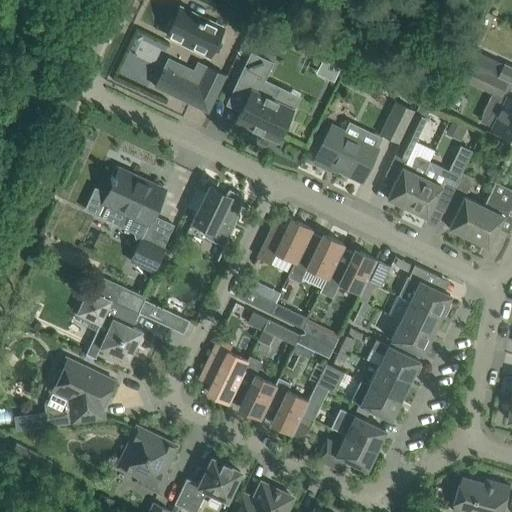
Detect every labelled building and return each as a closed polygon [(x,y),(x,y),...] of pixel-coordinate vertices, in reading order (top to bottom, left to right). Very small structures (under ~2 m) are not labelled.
[(178,9),(167,33),(185,42),(192,45),(211,54),(222,30),(203,21),(178,9)] [(287,119),(292,108),(273,99),(278,89),(262,81),(271,62),(250,52),(236,82),(251,89),(235,121),(277,141),(282,130),(285,132),(290,120),(287,119)] [(498,76),(508,81),(511,82),(511,66),(505,63),(498,76)] [(508,81),(498,76),(472,64),(465,78),(501,95),(508,81)] [(155,86),(208,112),(225,76),(207,67),(198,85),(164,68),(155,86)] [(351,87),(357,75),(349,71),(343,83),(351,87)] [(511,98),(509,97),(494,128),(511,136),(511,98)] [(398,141),(412,111),(396,103),(381,134),(398,141)] [(395,180),(386,198),(406,207),(429,160),(434,150),(415,140),(426,117),(415,112),(403,137),(395,153),(405,158),(402,166),(395,180)] [(444,133),(460,140),(467,126),(451,118),(444,133)] [(331,125),(322,144),(313,162),(329,170),(331,164),(339,168),(338,170),(362,181),(378,148),(331,125)] [(443,211),(455,187),(460,176),(429,160),(406,207),(426,217),(435,200),(445,204),(442,210),(443,211)] [(148,224),(152,215),(164,189),(132,174),(132,173),(116,165),(110,178),(113,180),(107,194),(95,188),(84,210),(117,225),(124,212),(148,224)] [(466,192),(470,184),(473,178),(462,173),(460,176),(455,187),(466,192)] [(205,237),(209,239),(224,246),(234,226),(237,216),(241,203),(242,195),(229,189),(224,195),(208,185),(191,221),(197,224),(200,228),(201,233),(205,237)] [(508,233),(511,224),(511,205),(501,201),(497,194),(490,190),(483,205),(468,237),(488,247),(497,228),(508,233)] [(468,237),(483,205),(463,196),(448,227),(468,237)] [(271,227),(257,257),(269,263),(274,253),(294,262),(311,228),(296,220),(294,224),(288,221),(286,226),(274,221),(271,227)] [(320,292),(343,243),(328,236),(326,240),(320,237),(313,252),(302,247),(311,228),(294,262),(288,276),(300,282),(307,268),(326,277),(319,291),(320,292)] [(163,248),(141,238),(131,260),(152,270),(163,248)] [(359,293),(360,290),(366,278),(376,259),(360,251),(358,255),(352,252),(345,268),(334,263),(344,244),(343,243),(320,292),(332,297),(339,283),(359,293)] [(366,278),(380,285),(390,266),(376,259),(366,278)] [(451,295),(432,286),(437,275),(414,264),(408,277),(413,291),(409,300),(441,315),(442,313),(445,315),(450,305),(447,303),(451,295)] [(380,286),(380,285),(366,278),(360,290),(368,294),(374,283),(380,286)] [(275,302),(261,295),(243,286),(237,297),(270,313),(275,302)] [(87,289),(76,313),(100,324),(86,352),(97,358),(102,349),(128,360),(142,331),(132,326),(139,313),(138,312),(87,289)] [(144,299),(138,312),(139,313),(162,324),(168,310),(144,299)] [(431,335),(441,315),(409,300),(400,319),(431,335)] [(360,325),(364,317),(370,305),(362,301),(352,321),(360,325)] [(302,329),(307,318),(275,302),(270,313),(302,328),(302,329)] [(304,332),(333,346),(339,333),(307,318),(302,329),(305,332),(304,332)] [(296,342),(300,334),(298,334),(267,319),(257,338),(267,343),(272,334),(293,345),(295,341),(296,342)] [(422,355),(431,335),(400,319),(390,339),(422,355)] [(328,357),(333,346),(304,332),(300,334),(296,342),(328,357)] [(340,347),(348,350),(354,339),(346,335),(340,347)] [(199,375),(198,378),(210,384),(208,389),(213,392),(212,395),(227,403),(243,369),(243,368),(247,360),(229,351),(233,344),(218,337),(217,338),(212,349),(209,356),(207,359),(204,366),(203,368),(199,375)] [(418,363),(419,360),(376,339),(371,348),(383,354),(378,365),(410,380),(414,372),(417,374),(422,365),(418,363)] [(343,362),(348,350),(340,347),(335,358),(343,362)] [(259,418),(278,377),(275,384),(255,374),(261,361),(249,355),(247,360),(243,368),(243,369),(227,403),(237,383),(247,388),(240,404),(245,407),(244,411),(259,418)] [(38,427),(71,423),(104,419),(102,405),(100,404),(103,398),(105,399),(114,380),(100,373),(99,374),(88,369),(88,368),(66,357),(50,389),(68,398),(69,409),(36,413),(38,427)] [(400,400),(410,380),(378,365),(368,384),(400,400)] [(320,372),(315,383),(324,388),(329,377),(321,373),(320,372)] [(278,377),(259,418),(269,399),(279,404),(272,420),(278,422),(276,426),(292,434),(297,422),(301,414),(308,400),(287,390),(291,383),(278,377)] [(361,381),(351,401),(391,419),(400,400),(368,384),(361,381)] [(315,383),(309,395),(319,400),(324,388),(315,383)] [(341,408),(331,428),(344,435),(376,450),(386,430),(341,408)] [(301,414),(297,422),(309,427),(313,419),(301,414)] [(160,494),(162,491),(170,473),(164,470),(176,445),(136,426),(117,466),(138,476),(135,482),(160,494)] [(327,438),(317,459),(340,470),(345,460),(366,470),(376,450),(344,435),(340,444),(327,438)] [(52,461),(16,443),(8,458),(43,477),(52,461)] [(233,486),(240,471),(211,457),(199,484),(186,478),(174,502),(193,511),(199,511),(210,491),(230,501),(236,487),(233,486)] [(453,511),(455,511),(503,511),(511,486),(498,482),(496,486),(463,477),(453,511)] [(232,511),(284,511),(292,497),(269,485),(266,492),(258,488),(253,497),(242,492),(232,511)] [(114,500),(100,494),(96,502),(110,509),(114,500)] [(169,511),(170,511),(152,502),(147,511),(169,511)]
